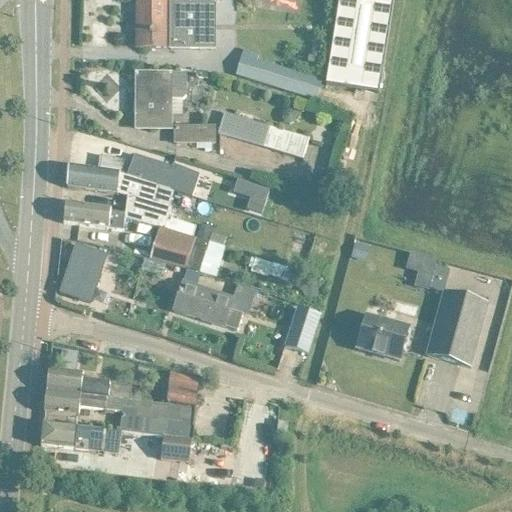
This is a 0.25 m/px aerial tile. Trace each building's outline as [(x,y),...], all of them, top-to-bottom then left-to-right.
[(136,0),(136,50),(166,50),(166,49),(170,49),(170,50),(198,50),(198,9),(213,9),(213,1),(222,2),(221,0),(136,0)] [(393,0),(339,0),(326,84),(326,87),(327,87),(379,95),(393,0)] [(322,104),(327,87),(326,87),(326,84),(241,58),(236,78),(322,104)] [(171,132),(171,103),(179,103),(183,99),(183,77),(177,77),(136,77),(136,131),(171,132)] [(224,115),(218,136),(219,136),(219,135),(301,160),(300,161),(302,162),(308,141),(306,141),(306,142),(225,117),(225,116),(224,115)] [(213,131),(175,130),(174,146),(213,146),(213,131)] [(133,157),(127,177),(127,178),(136,181),(142,183),(159,189),(192,200),(199,177),(172,167),(171,170),(166,168),(166,167),(133,157)] [(67,168),(66,189),(67,189),(66,190),(115,197),(126,199),(126,198),(153,206),(159,189),(142,183),(136,181),(127,178),(127,177),(121,175),(118,174),(98,172),(68,168),(67,168)] [(238,183),(234,196),(265,205),(269,193),(238,183)] [(124,216),(123,220),(158,231),(163,233),(166,223),(170,211),(153,206),(126,198),(126,199),(124,216)] [(122,233),(123,220),(124,216),(109,214),(109,211),(65,205),(63,226),(122,233)] [(166,223),(163,233),(192,242),(196,229),(170,221),(169,225),(166,223)] [(158,231),(150,260),(185,271),(193,242),(192,242),(163,233),(158,231)] [(193,242),(185,271),(198,275),(207,246),(193,242)] [(76,248),(60,295),(90,305),(106,258),(76,248)] [(411,257),(407,272),(419,275),(415,289),(428,292),(436,264),(411,257)] [(213,289),(219,265),(203,261),(197,285),(213,289)] [(249,290),(284,299),(289,283),(253,274),(249,290)] [(174,313),(200,321),(223,329),(237,333),(242,317),(229,312),(232,302),(183,286),(174,313)] [(443,294),(425,358),(470,370),(488,307),(443,294)] [(285,349),(291,351),(307,356),(319,318),(297,311),(285,349)] [(366,318),(357,351),(399,363),(408,330),(366,318)] [(83,376),(48,372),(46,394),(129,403),(131,389),(82,383),(83,376)] [(199,384),(172,377),(168,408),(196,411),(199,384)] [(196,411),(168,408),(129,403),(46,394),(44,415),(78,419),(79,410),(121,415),(119,434),(124,435),(164,439),(192,443),(196,411)] [(288,424),(280,423),(278,423),(276,437),(287,438),(288,424)] [(123,446),(124,435),(119,434),(43,426),(40,448),(99,455),(100,444),(123,446)] [(189,465),(192,443),(164,439),(161,461),(189,465)]
